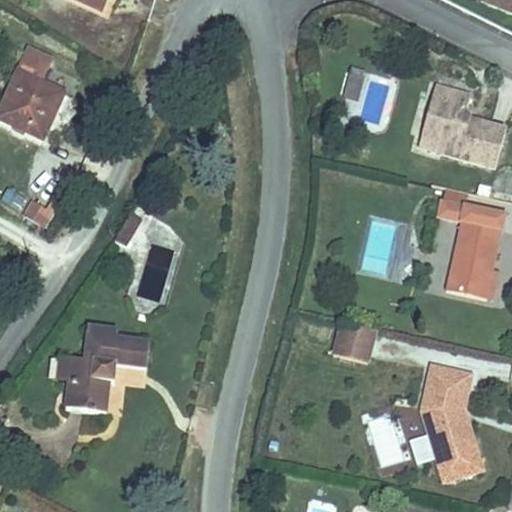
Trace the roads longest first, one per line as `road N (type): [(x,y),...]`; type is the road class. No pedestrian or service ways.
road 1 (residential): [(214,511),(215,460),(270,209),(275,129),(262,0)]
road 2 (residential): [(0,345),(108,181),(196,0)]
